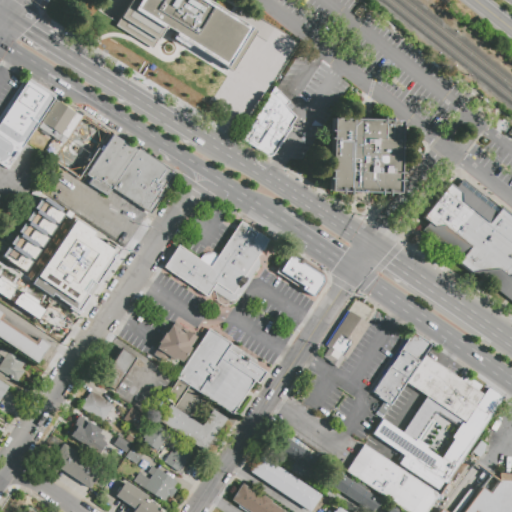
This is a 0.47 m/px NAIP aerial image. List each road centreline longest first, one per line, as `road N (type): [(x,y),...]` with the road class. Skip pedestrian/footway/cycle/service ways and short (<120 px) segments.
road 1 (residential): [(200,167),(0,477)]
road 2 (primary): [(202,137),(7,14)]
road 3 (primary): [(0,38),(162,142)]
road 4 (primary): [(355,271),(511,380)]
road 5 (primary): [(497,332),(374,245)]
road 6 (residential): [(374,245),(295,361)]
road 7 (residential): [(267,405),(196,511)]
road 8 (primary): [(374,245),(270,180)]
